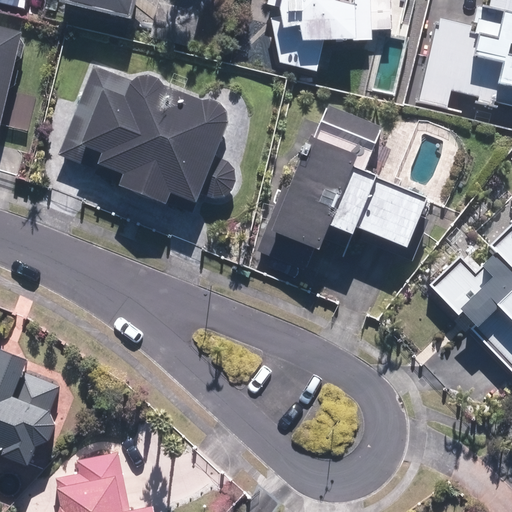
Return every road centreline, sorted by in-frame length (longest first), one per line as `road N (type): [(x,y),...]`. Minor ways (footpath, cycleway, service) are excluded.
road 1 (residential): [(142,297),(216,316),(320,358),(371,397),(383,438),(367,470),(332,480),(303,471)]
road 2 (residential): [(303,471),(210,387),(142,297)]
road 3 (residential): [(0,241),(142,297)]
